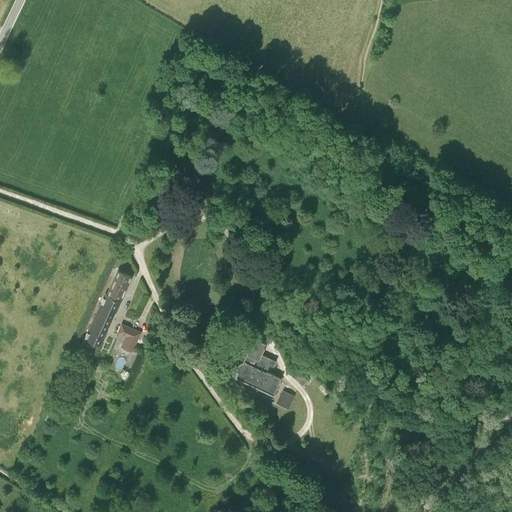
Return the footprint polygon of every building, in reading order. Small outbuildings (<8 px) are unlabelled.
[(118,270),(107,293),(105,292),(84,337),(101,345),(105,337),(104,336),(115,311),(116,312),(122,300),(121,300),(131,276),(118,270)] [(141,342),(137,340),(140,332),(131,327),(121,323),(117,332),(126,336),(123,342),(138,349),(141,342)] [(280,378),(280,377),(265,371),(269,364),(273,366),(276,360),(261,354),(266,343),(254,337),(252,341),(246,345),(246,352),(242,361),(236,365),(237,372),(235,376),(272,394),(280,378)] [(303,385),(308,380),(296,367),(292,371),(291,372),(303,385)] [(289,407),(297,388),(286,384),(279,403),(289,407)] [(49,408),(45,421),(59,426),(63,413),(49,408)]
